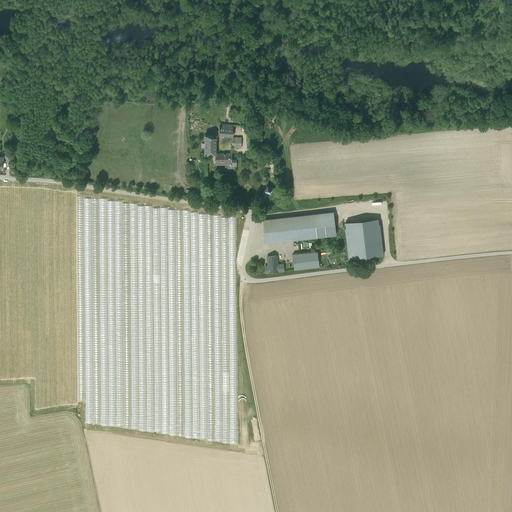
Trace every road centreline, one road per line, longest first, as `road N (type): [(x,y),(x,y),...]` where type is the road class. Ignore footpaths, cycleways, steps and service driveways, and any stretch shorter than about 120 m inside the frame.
road 1 (unclassified): [(0,177),(241,209),(251,215),(244,279),(511,253)]
road 2 (track): [(244,279),(283,511)]
